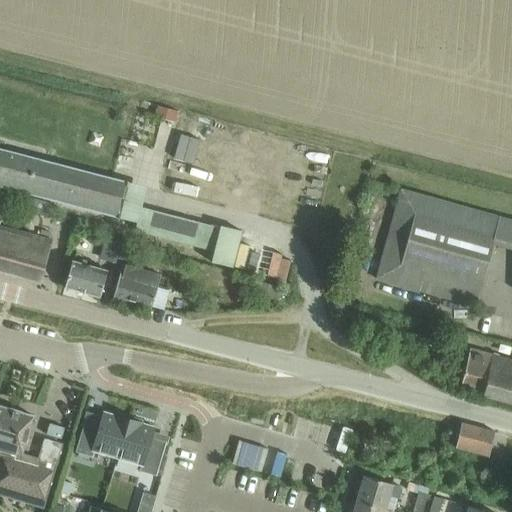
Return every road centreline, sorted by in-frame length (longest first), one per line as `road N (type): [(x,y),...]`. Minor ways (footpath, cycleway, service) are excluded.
road 1 (residential): [(334,376),(0,290)]
road 2 (tertiary): [(334,376),(274,386),(123,357),(67,359),(0,339)]
road 3 (tertiary): [(511,425),(334,376)]
road 4 (track): [(173,335),(202,324),(315,315)]
